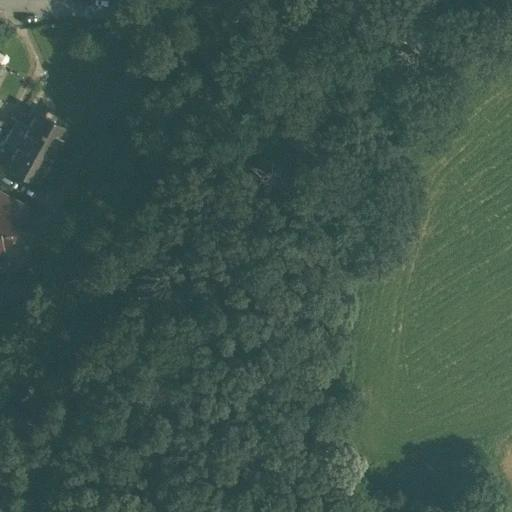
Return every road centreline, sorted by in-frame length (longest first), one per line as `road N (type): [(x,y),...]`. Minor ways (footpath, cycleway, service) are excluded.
road 1 (residential): [(0,335),(17,276),(164,9)]
road 2 (residential): [(0,1),(164,9)]
